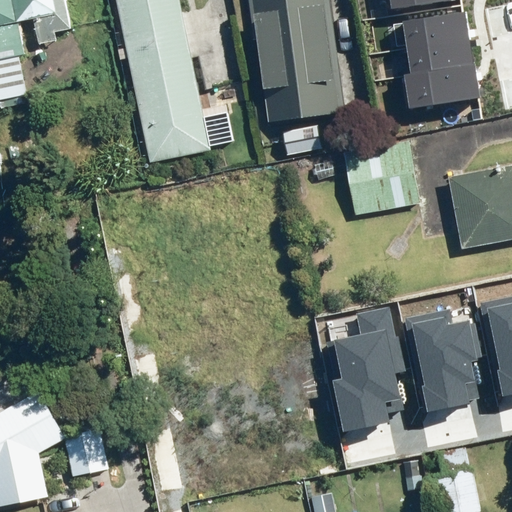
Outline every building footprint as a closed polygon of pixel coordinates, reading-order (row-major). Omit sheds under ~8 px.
[(0,0),(0,89),(3,89),(5,99),(32,94),(25,57),(32,55),(26,27),(35,26),(39,44),(65,39),(63,28),(74,26),(68,0),(0,0)] [(125,59),(133,57),(150,137),(143,139),(148,160),(215,146),(191,30),(185,0),(121,0),(131,46),(123,48),(125,59)] [(338,0),(256,0),(267,121),(348,114),(338,0)] [(393,0),(415,111),(481,98),(461,0),(393,0)] [(111,55),(87,59),(91,83),(114,79),(111,55)] [(346,148),(358,210),(424,198),(412,136),(346,148)] [(511,163),(456,174),(469,247),(511,238),(511,163)] [(154,255),(158,274),(261,252),(252,208),(209,218),(206,201),(134,216),(143,258),(154,255)] [(167,327),(171,345),(273,323),(264,280),(222,289),(218,272),(146,288),(155,329),(167,327)] [(511,294),(492,299),(506,358),(501,359),(508,393),(511,392),(511,294)] [(484,381),(479,360),(488,358),(478,314),(458,318),(456,309),(417,318),(430,376),(425,377),(433,412),(478,402),(473,383),(484,381)] [(338,335),(348,374),(336,376),(348,426),(395,415),(390,396),(406,393),(389,323),(338,335)] [(171,363),(185,423),(282,401),(274,366),(244,373),(238,348),(171,363)] [(0,497),(2,505),(56,494),(47,450),(75,435),(48,387),(0,414),(0,497)] [(183,439),(194,485),(293,462),(286,431),(262,437),(258,421),(183,439)] [(115,434),(73,440),(78,475),(120,469),(115,434)] [(448,471),(440,473),(447,511),(463,511),(489,507),(478,452),(445,459),(448,471)] [(421,453),(403,456),(407,481),(425,479),(421,453)]
